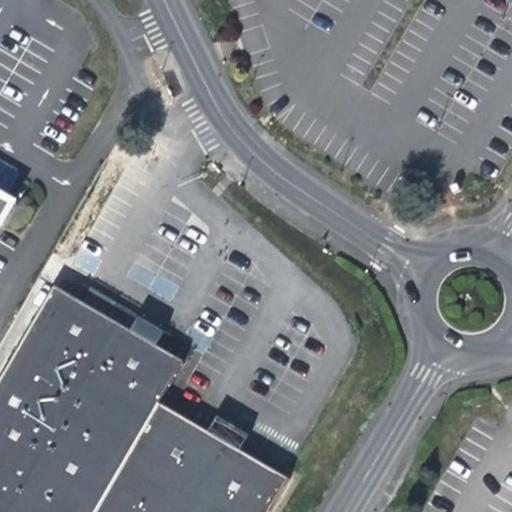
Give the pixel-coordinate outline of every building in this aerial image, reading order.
[(0,226),(15,202),(0,193),(0,226)] [(0,367),(0,511),(92,511),(158,399),(182,357),(154,341),(150,339),(128,326),(94,306),(75,295),(50,281),(0,367)] [(80,286),(75,295),(94,306),(100,298),(93,294),(80,286)] [(133,317),(128,326),(150,339),(155,330),(133,317)] [(207,428),(158,399),(92,511),(261,511),(284,473),(233,442),(207,428)] [(215,416),(207,428),(233,442),(240,430),(230,424),(215,416)]
